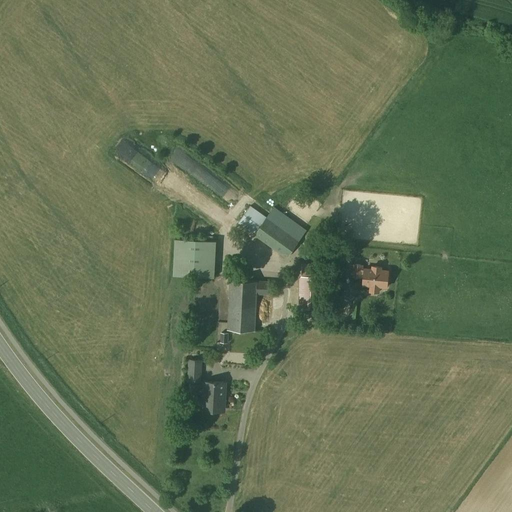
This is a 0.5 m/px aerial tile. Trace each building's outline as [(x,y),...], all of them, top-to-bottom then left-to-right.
[(174,157),(179,162),(181,160),(186,165),(187,163),(191,166),(194,163),(180,150),(174,157)] [(267,218),(250,206),(239,222),(255,234),(267,218)] [(306,232),(283,215),(276,225),(299,241),(306,232)] [(276,225),(267,218),(255,234),(287,258),(299,241),(276,225)] [(216,241),(175,239),(174,275),(214,277),(215,266),(214,266),(216,241)] [(362,265),(354,264),(352,276),(361,277),(361,276),(364,276),(364,270),(362,269),(362,265)] [(381,267),(372,266),(372,269),(364,268),(364,270),(364,276),(363,285),(371,285),(370,288),(379,289),(380,280),(388,281),(388,271),(381,270),(381,267)] [(321,276),(303,275),(302,284),(320,284),(321,276)] [(274,282),(230,280),(227,352),(254,354),(257,293),(274,294),(274,282)] [(201,361),(189,360),(188,381),(200,381),(201,361)] [(225,382),(205,381),(203,408),(224,409),(225,382)]
